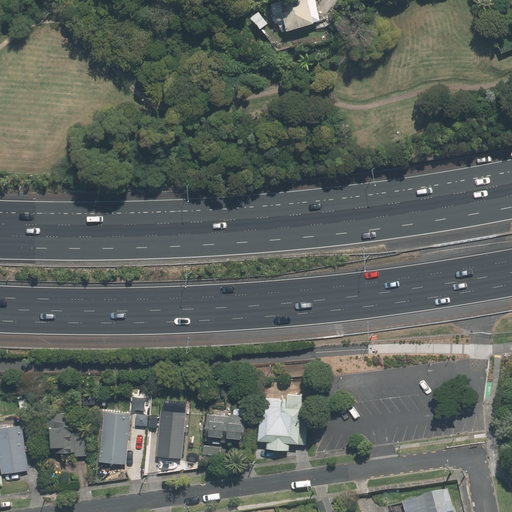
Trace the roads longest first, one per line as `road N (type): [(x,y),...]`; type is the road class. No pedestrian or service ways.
road 1 (motorway): [(511,260),(249,293),(0,297)]
road 2 (motorway): [(0,229),(329,220),(511,195)]
road 3 (residential): [(486,511),(477,464),(463,456),(66,511)]
